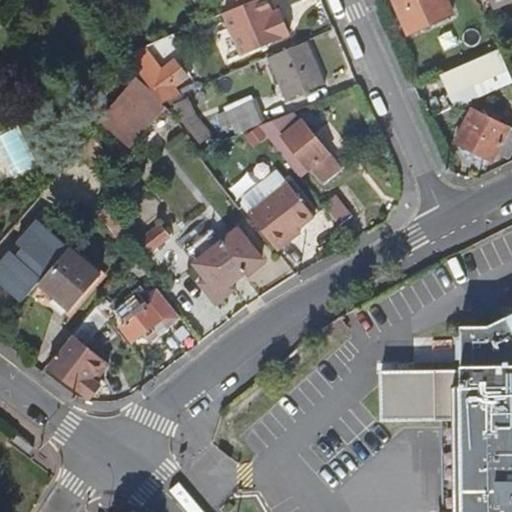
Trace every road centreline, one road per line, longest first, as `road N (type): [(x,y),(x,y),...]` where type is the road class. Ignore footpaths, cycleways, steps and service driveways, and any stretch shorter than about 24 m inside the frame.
road 1 (residential): [(117,460),(239,343),(444,219)]
road 2 (residential): [(347,0),(444,219)]
road 3 (residential): [(0,380),(117,460)]
